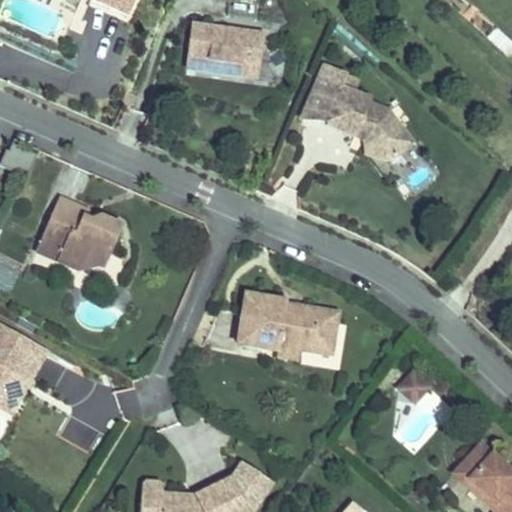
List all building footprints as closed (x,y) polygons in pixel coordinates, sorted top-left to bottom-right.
[(90,0),(90,1),(127,17),(134,0),(90,0)] [(193,25),(190,42),(194,42),(191,65),(240,71),(241,61),(256,63),(258,51),(261,51),(263,35),(193,25)] [(511,43),(494,27),(485,36),(504,54),(511,45),(511,43)] [(194,42),(190,42),(187,68),(257,78),(261,51),(258,51),(256,63),(241,61),(240,71),(191,65),(194,42)] [(302,116),(355,139),(358,133),(366,136),(364,142),(363,158),(389,163),(413,144),(389,111),(369,103),(370,99),(354,92),(340,87),(345,76),(346,75),(324,65),(302,116)] [(340,87),(354,92),(358,81),(345,76),(340,87)] [(355,139),(364,142),(366,136),(358,133),(355,139)] [(8,145),(3,166),(30,173),(35,152),(8,145)] [(121,225),(101,217),(98,223),(96,229),(89,226),(91,220),(85,217),(88,211),(60,199),(40,246),(61,255),(58,263),(78,272),(84,260),(103,268),(121,225)] [(96,229),(98,223),(91,220),(89,226),(96,229)] [(61,255),(40,246),(37,254),(58,263),(61,255)] [(84,260),(78,272),(100,267),(84,260)] [(238,346),(280,353),(280,347),(298,350),(331,356),(339,313),(287,305),(288,301),(246,294),(238,346)] [(0,408),(12,415),(23,396),(19,386),(25,376),(35,373),(47,353),(0,326),(0,408)] [(280,347),(280,353),(279,358),(296,361),(298,350),(280,347)] [(414,405),(430,388),(413,372),(397,389),(414,405)] [(19,386),(23,396),(30,393),(36,382),(35,373),(25,376),(19,386)] [(58,439),(90,451),(97,433),(109,438),(125,397),(81,381),(58,439)] [(481,444),(457,470),(499,509),(495,511),(511,511),(511,479),(508,475),(511,472),(481,444)] [(232,478),(195,496),(162,494),(163,488),(159,483),(146,482),(142,487),(139,511),(253,511),(273,483),(242,463),(232,478)] [(457,470),(452,476),(491,511),(495,511),(499,509),(457,470)]
